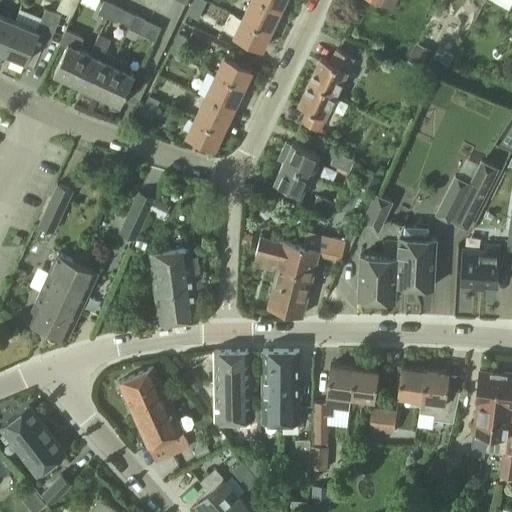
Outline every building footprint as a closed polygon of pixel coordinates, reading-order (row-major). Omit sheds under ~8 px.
[(72,14),(78,0),(60,0),(57,7),(72,14)] [(107,17),(114,3),(106,0),(104,0),(98,13),(107,17)] [(194,0),(192,4),(203,9),(207,0),(194,0)] [(271,28),(281,8),(264,0),(250,0),(244,15),(271,28)] [(264,0),(281,8),(284,0),(264,0)] [(117,21),(123,8),(114,3),(107,17),(117,21)] [(192,4),(188,13),(198,19),(203,9),(192,4)] [(50,42),(62,13),(47,7),(37,30),(15,21),(3,51),(26,61),(36,37),(50,42)] [(138,31),(145,18),(136,13),(129,27),(138,31)] [(0,50),(3,51),(15,21),(0,14),(0,50)] [(261,48),(271,28),(244,15),(234,34),(261,48)] [(176,38),(187,43),(193,31),(182,26),(176,38)] [(90,52),(79,46),(83,36),(65,28),(59,43),(67,46),(55,71),(77,82),(100,33),(99,33),(90,52)] [(98,92),(115,56),(105,51),(111,38),(100,33),(77,82),(98,92)] [(187,43),(176,38),(169,51),(181,56),(187,43)] [(431,50),(416,42),(408,59),(422,66),(431,50)] [(449,63),(454,53),(439,45),(433,55),(449,63)] [(337,93),(354,57),(337,49),(331,61),(321,56),(310,80),(337,93)] [(243,87),(252,67),(225,54),(216,74),(243,87)] [(121,103),(135,74),(113,63),(116,56),(115,56),(98,92),(121,103)] [(233,107),(243,87),(216,74),(206,94),(233,107)] [(319,129),(337,93),(310,80),(298,103),(308,108),(302,121),(319,129)] [(224,127),(233,107),(206,94),(197,115),(224,127)] [(159,101),(149,97),(145,106),(154,110),(159,101)] [(140,115),(150,119),(154,110),(145,106),(140,115)] [(215,147),(224,127),(197,115),(187,135),(215,147)] [(511,124),(500,144),(511,150),(511,124)] [(311,173),(320,153),(293,140),(283,161),(311,173)] [(355,158),(336,150),(330,162),(349,170),(355,158)] [(483,156),(471,181),(453,217),(466,223),(497,162),(483,156)] [(302,193),(311,173),(283,161),(274,180),(302,193)] [(367,171),(362,185),(373,190),(379,176),(367,171)] [(453,217),(471,181),(455,173),(435,212),(451,221),(453,217)] [(39,224),(55,231),(74,188),(58,181),(39,224)] [(166,219),(172,205),(155,199),(156,197),(139,191),(120,231),(137,237),(149,213),(166,219)] [(380,230),(394,200),(375,191),(361,221),(380,230)] [(331,215),(336,203),(318,195),(312,207),(331,215)] [(399,255),(398,283),(434,285),(437,236),(428,236),(429,224),(405,223),(406,222),(404,221),(399,234),(398,255),(399,255)] [(246,232),(243,243),(251,245),(253,234),(246,232)] [(284,241),(261,235),(256,253),(280,260),(269,304),(288,309),(296,278),(293,277),(303,243),(285,238),(284,241)] [(293,277),(296,278),(288,309),(304,313),(318,255),(340,260),(345,240),(333,237),(329,250),(320,247),(303,243),(293,277)] [(499,285),(501,244),(486,243),(485,248),(465,247),(463,283),(499,285)] [(190,245),(170,248),(180,319),(200,317),(196,288),(204,287),(202,272),(194,274),(190,245)] [(160,322),(180,319),(170,248),(150,250),(160,322)] [(41,325),(48,328),(79,261),(58,251),(27,319),(31,320),(31,324),(37,327),(41,325)] [(399,255),(398,255),(361,253),(358,297),(396,299),(397,283),(398,283),(399,255)] [(87,264),(79,261),(48,328),(55,331),(56,335),(62,338),(65,336),(68,337),(99,270),(87,264)] [(283,421),(282,348),(264,348),(264,408),(259,408),(259,421),(264,421),(283,421)] [(283,421),(301,421),(301,348),(282,348),(283,421)] [(232,357),(232,349),(215,350),(217,413),(224,420),(239,420),(239,402),(235,402),(234,380),(236,380),(236,373),(232,372),(232,365),(236,365),(236,357),(232,357)] [(253,408),(252,349),(232,349),(232,357),(236,357),(236,365),(232,365),(232,372),(236,373),(236,380),(234,380),(235,402),(239,402),(239,420),(257,420),(257,421),(259,421),(259,408),(253,408)] [(352,395),(355,366),(332,363),(328,392),(352,395)] [(423,397),(427,367),(404,364),(400,393),(423,397)] [(156,460),(190,445),(154,365),(120,380),(156,460)] [(376,398),(380,369),(355,366),(352,395),(376,398)] [(455,419),(461,388),(449,386),(451,371),(427,367),(423,397),(421,410),(434,411),(434,416),(455,419)] [(497,419),(502,370),(482,367),(478,398),(480,398),(475,432),(472,431),(469,455),(484,457),(486,451),(490,434),(491,434),(493,419),(497,419)] [(192,390),(203,382),(192,368),(182,375),(192,390)] [(511,370),(502,370),(497,419),(493,419),(491,434),(490,434),(486,451),(502,453),(506,449),(508,436),(511,436),(511,425),(511,370)] [(314,442),(328,442),(328,401),(315,401),(314,442)] [(30,405),(2,425),(22,452),(25,449),(41,471),(51,464),(49,460),(63,450),(30,405)] [(383,431),(387,407),(373,405),(368,443),(381,442),(383,431)] [(394,432),(397,408),(387,407),(383,431),(394,432)] [(198,438),(194,448),(197,455),(210,448),(203,436),(198,438)] [(310,438),(296,438),(295,466),(310,466),(310,445),(310,438)] [(329,444),(312,443),(310,466),(327,467),(329,444)] [(511,476),(511,453),(503,452),(499,474),(511,476)] [(448,453),(446,463),(457,466),(458,460),(454,454),(448,453)] [(233,465),(248,488),(258,482),(243,459),(233,465)] [(90,466),(83,473),(88,478),(95,471),(90,466)] [(207,511),(224,511),(242,497),(224,477),(225,477),(217,467),(201,480),(210,490),(198,500),(207,511)] [(409,468),(406,481),(418,484),(421,471),(409,468)] [(44,493),(54,502),(72,482),(63,473),(44,493)] [(311,511),(329,511),(329,485),(311,485),(311,511)] [(35,491),(25,499),(34,511),(37,511),(47,505),(35,491)] [(254,511),(242,497),(224,511),(254,511)] [(119,511),(98,498),(88,511),(119,511)] [(292,499),(291,511),(306,511),(306,500),(292,499)]
